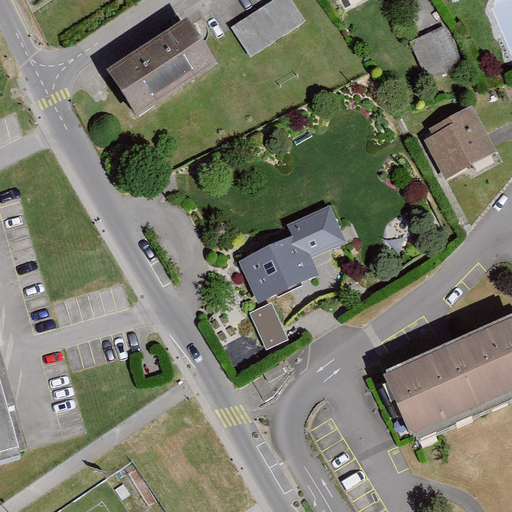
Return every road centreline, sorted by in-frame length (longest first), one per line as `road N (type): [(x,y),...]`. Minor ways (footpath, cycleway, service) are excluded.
road 1 (residential): [(41,81),(285,511)]
road 2 (unknown): [(0,300),(37,442)]
road 3 (residential): [(163,0),(41,81)]
